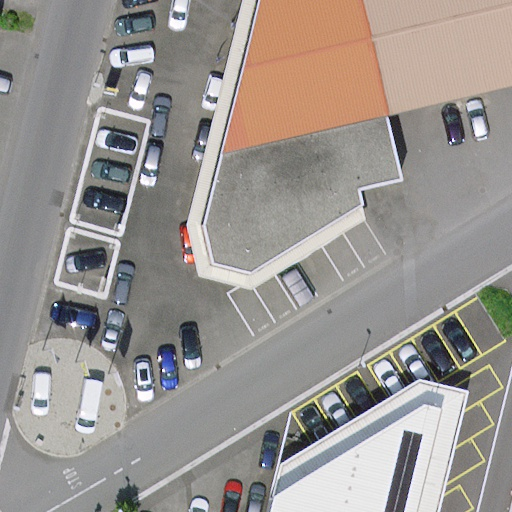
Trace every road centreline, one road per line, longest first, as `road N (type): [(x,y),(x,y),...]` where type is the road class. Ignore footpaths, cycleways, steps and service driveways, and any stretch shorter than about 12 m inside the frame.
road 1 (unclassified): [(52,511),(511,232)]
road 2 (unclassified): [(0,366),(88,0)]
road 3 (unknown): [(467,260),(485,309),(485,369),(455,511)]
